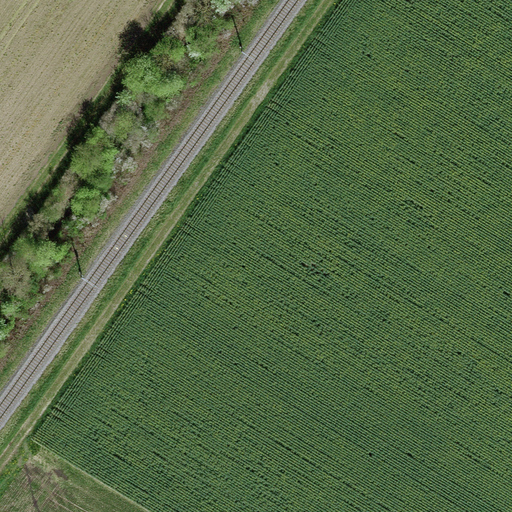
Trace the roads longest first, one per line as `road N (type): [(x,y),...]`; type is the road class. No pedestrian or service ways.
road 1 (track): [(0,450),(322,0)]
road 2 (track): [(0,241),(174,0)]
